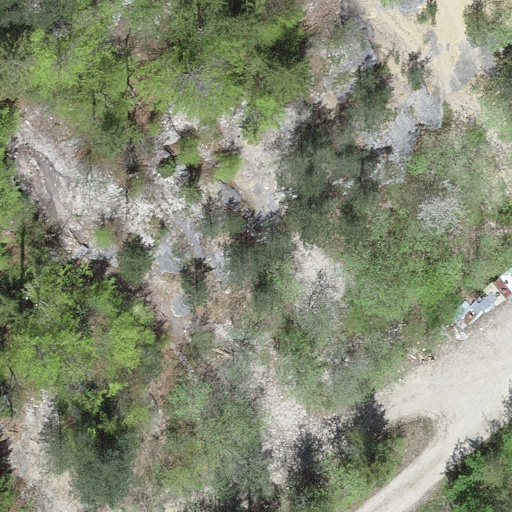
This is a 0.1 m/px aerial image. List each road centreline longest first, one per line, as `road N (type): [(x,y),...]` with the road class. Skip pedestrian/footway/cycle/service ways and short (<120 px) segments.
road 1 (track): [(157,511),(211,495),(511,342)]
road 2 (track): [(363,511),(511,392)]
